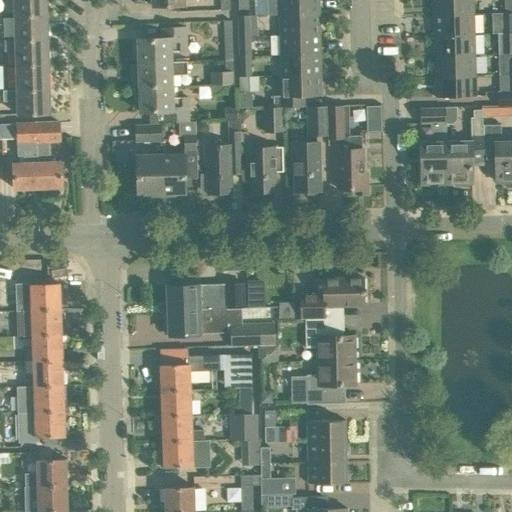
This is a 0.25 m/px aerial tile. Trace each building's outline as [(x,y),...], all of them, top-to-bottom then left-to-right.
[(45,0),(13,0),(14,15),(46,14),(45,0)] [(246,0),(238,0),(239,9),(247,9),(246,0)] [(269,0),(270,15),(279,14),(319,13),(318,0),(269,0)] [(473,0),(433,0),(433,15),(474,14),(473,0)] [(319,13),(279,14),(279,35),(319,34),(319,13)] [(46,14),(14,15),(15,40),(46,39),(46,14)] [(474,14),(433,15),(434,35),(474,34),(474,14)] [(252,15),(239,16),(239,36),(253,35),(252,15)] [(162,38),(136,39),(137,64),(171,62),(171,51),(186,50),(185,26),(162,27),(162,38)] [(504,27),(491,28),(492,49),(505,49),(504,27)] [(319,34),(279,35),(280,55),(320,54),(319,34)] [(474,34),(434,35),(434,56),(475,55),(474,34)] [(253,35),(239,36),(240,56),(253,56),(253,35)] [(46,39),(15,40),(3,40),(4,51),(15,51),(16,65),(47,64),(46,39)] [(263,48),(262,68),(272,68),(272,49),(263,48)] [(320,54),(280,55),(280,75),(320,74),(320,54)] [(475,55),(434,56),(435,76),(475,75),(475,55)] [(186,61),(171,62),(137,64),(138,73),(131,73),(132,85),(138,85),(138,88),(172,86),(172,75),(187,74),(186,61)] [(249,62),(240,62),(241,76),(249,76),(249,62)] [(47,64),(16,65),(17,90),(48,89),(47,64)] [(232,70),(211,71),(211,84),(232,84),(232,70)] [(281,96),(273,96),(274,107),(304,106),(304,96),(321,96),(320,74),(280,75),(281,96)] [(475,75),(435,76),(435,97),(476,96),(475,75)] [(249,76),(241,76),(241,90),(249,90),(249,76)] [(172,98),(172,86),(138,88),(138,91),(135,91),(136,101),(139,101),(139,112),(165,111),(165,122),(188,121),(187,97),(172,98)] [(17,90),(3,90),(3,101),(17,101),(17,115),(49,114),(48,89),(17,90)] [(350,106),(327,107),(328,135),(328,138),(339,138),(339,148),(347,148),(347,136),(351,136),(350,106)] [(381,106),(366,106),(367,132),(382,132),(381,106)] [(237,107),(229,107),(229,120),(237,120),(237,107)] [(283,107),(263,108),(264,131),(284,131),(283,107)] [(327,107),(308,107),(308,135),(328,135),(327,107)] [(432,142),(421,143),(422,183),(447,183),(446,144),(445,123),(445,107),(421,108),(421,124),(432,123),(432,142)] [(482,112),(473,112),(473,120),(470,120),(471,141),(483,142),(483,125),(482,112)] [(58,122),(34,123),(38,188),(62,187),(60,161),(49,162),(48,143),(59,142),(58,122)] [(196,130),(199,134),(204,134),(208,130),(208,125),(204,122),(199,122),(196,125),(196,130)] [(24,163),(13,164),(14,189),(38,188),(34,123),(17,124),(18,139),(19,156),(23,156),(24,163)] [(160,124),(136,125),(137,141),(160,140),(160,124)] [(495,140),(501,140),(501,138),(501,124),(483,125),(483,142),(495,142),(495,140)] [(228,145),(204,146),(204,163),(207,163),(208,193),(231,192),(231,175),(241,175),(240,131),(228,132),(228,145)] [(196,135),(184,135),(184,149),(196,149),(196,135)] [(350,150),(338,150),(339,189),(355,189),(356,194),(368,194),(367,172),(363,172),(363,149),(361,149),(361,136),(349,136),(350,150)] [(300,143),(292,143),(293,168),(295,168),(295,191),(306,191),(307,195),(316,195),(317,191),(320,191),(319,142),(314,143),(312,139),(303,140),(300,143)] [(484,168),(484,165),(483,142),(471,141),(458,142),(458,143),(446,144),(447,183),(472,182),(471,168),(484,168)] [(511,186),(511,141),(495,142),(483,142),(484,165),(495,165),(496,182),(506,182),(506,186),(511,186)] [(284,147),(250,148),(251,192),(276,191),(275,173),(285,173),(284,147)] [(184,153),(161,154),(161,196),(176,196),(176,193),(185,193),(184,153)] [(161,154),(137,154),(137,194),(147,194),(147,196),(161,196),(161,154)] [(314,293),(301,293),(301,318),(305,318),(335,318),(335,306),(364,305),(363,277),(323,278),(314,278),(314,293)] [(60,283),(31,284),(31,310),(61,309),(60,283)] [(226,284),(168,286),(168,310),(198,309),(226,308),(226,284)] [(247,298),(247,308),(265,307),(264,298),(247,298)] [(31,310),(17,311),(18,336),(32,336),(61,334),(61,309),(31,310)] [(169,310),(164,310),(165,334),(169,334),(169,335),(199,334),(199,321),(198,309),(168,310),(169,310)] [(242,311),(227,311),(227,320),(233,320),(234,344),(274,343),(274,324),(242,325),(242,311)] [(339,318),(335,318),(305,318),(306,347),(317,347),(317,360),(355,360),(355,336),(339,336),(339,318)] [(61,334),(32,336),(33,361),(62,360),(61,334)] [(250,353),(239,353),(239,388),(251,388),(250,353)] [(188,363),(160,364),(161,391),(190,390),(201,390),(201,380),(190,380),(189,370),(219,369),(219,355),(188,355),(188,363)] [(62,360),(33,361),(29,361),(29,371),(33,371),(34,386),(63,385),(62,360)] [(318,374),(306,374),(307,403),(341,403),(341,385),(356,385),(355,360),(317,360),(318,374)] [(34,386),(19,387),(19,412),(22,412),(64,411),(63,385),(34,386)] [(251,388),(239,388),(240,414),(251,414),(251,388)] [(190,390),(161,391),(162,416),(191,415),(190,390)] [(65,436),(64,411),(22,412),(19,412),(20,441),(37,440),(37,437),(65,436)] [(251,414),(240,414),(240,439),(251,439),(251,414)] [(191,430),(191,415),(162,416),(163,441),(204,440),(203,430),(191,430)] [(346,420),(307,420),(307,441),(346,441),(346,420)] [(274,426),(264,426),(265,442),(274,442),(274,426)] [(251,439),(240,439),(240,465),(252,464),(251,439)] [(164,467),(208,466),(208,440),(204,440),(163,441),(163,446),(159,447),(160,467),(164,466),(164,467)] [(346,441),(307,441),(308,462),(346,461),(346,441)] [(279,447),(260,447),(260,462),(270,462),(270,457),(280,456),(279,447)] [(37,472),(24,472),(25,486),(66,485),(66,459),(37,460),(37,472)] [(346,461),(308,462),(308,483),(347,482),(346,461)] [(260,474),(260,478),(261,478),(270,478),(270,462),(260,462),(260,474)] [(261,485),(261,478),(260,478),(260,474),(241,474),(241,511),(253,511),(252,485),(261,485)] [(66,485),(25,486),(25,497),(38,496),(38,511),(67,510),(66,485)] [(194,511),(193,486),(164,488),(165,511),(194,511)] [(328,497),(291,497),(291,510),(296,510),(295,511),(346,511),(347,508),(328,509),(328,497)]
